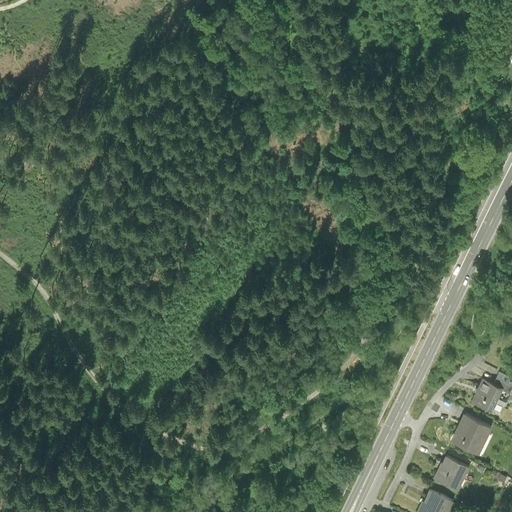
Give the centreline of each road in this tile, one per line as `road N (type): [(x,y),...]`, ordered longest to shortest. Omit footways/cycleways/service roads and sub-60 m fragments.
road 1 (track): [(0,253),(38,286),(94,382),(119,408),(192,446),(236,442),(270,422),(329,381),(358,345)]
road 2 (primary): [(396,417),(511,181)]
road 3 (track): [(358,345),(400,291),(451,302)]
